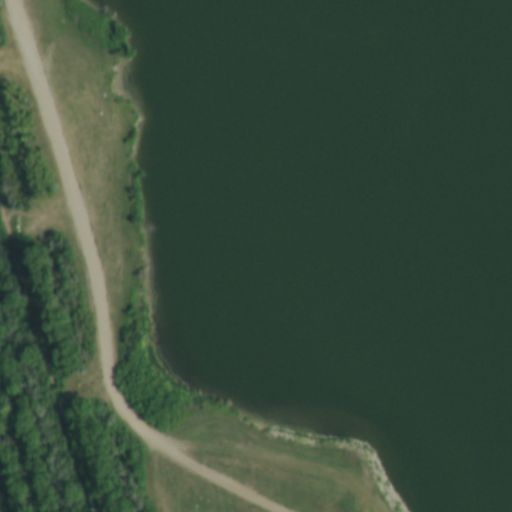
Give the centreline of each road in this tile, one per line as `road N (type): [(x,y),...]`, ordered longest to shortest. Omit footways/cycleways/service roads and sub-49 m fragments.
road 1 (track): [(376,511),(344,483),(199,451),(139,427),(116,386),(92,253),(10,0)]
road 2 (track): [(91,511),(0,213)]
